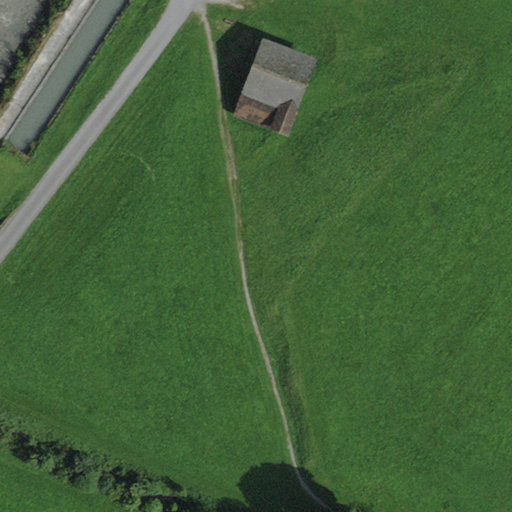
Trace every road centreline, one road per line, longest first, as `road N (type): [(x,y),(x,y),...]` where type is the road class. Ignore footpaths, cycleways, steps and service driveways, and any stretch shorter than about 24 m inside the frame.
road 1 (unclassified): [(0,251),(170,26),(180,0)]
road 2 (track): [(83,0),(0,132)]
